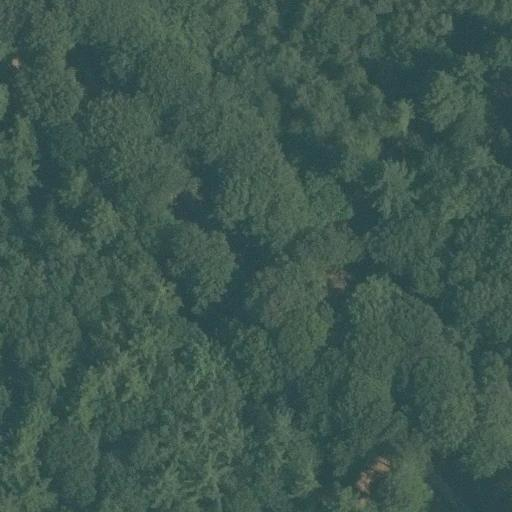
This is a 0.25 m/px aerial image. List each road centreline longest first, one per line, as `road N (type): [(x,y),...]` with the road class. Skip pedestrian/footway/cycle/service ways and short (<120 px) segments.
road 1 (track): [(16,0),(262,284)]
road 2 (track): [(0,443),(248,301),(262,284)]
road 3 (track): [(262,284),(462,511)]
road 4 (track): [(262,284),(511,130)]
